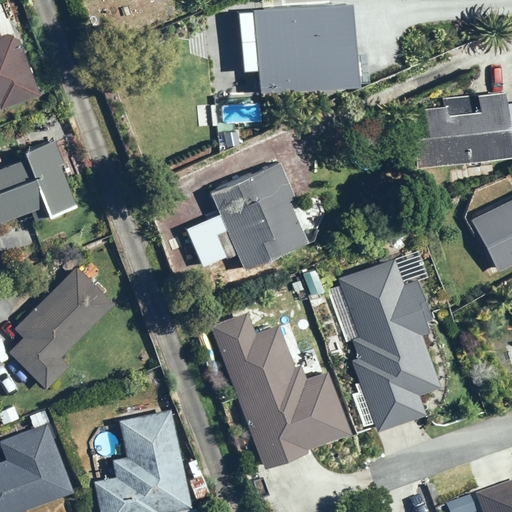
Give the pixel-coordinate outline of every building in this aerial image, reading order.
[(161,0),(105,0),(88,7),(102,40),(167,12),(161,0)] [(276,46),(264,47),(266,74),(269,74),(271,92),(344,87),(344,81),(349,81),(354,77),(353,63),(348,60),(342,60),(342,58),(353,57),(350,12),(327,14),(325,0),(303,0),(305,17),(275,19),(276,46)] [(0,108),(1,110),(40,95),(18,37),(0,36),(0,34),(0,108)] [(413,117),(411,117),(413,139),(415,138),(418,168),(511,158),(511,103),(507,104),(506,92),(442,98),(443,107),(413,110),(413,117)] [(25,153),(27,158),(0,169),(0,223),(31,211),(35,221),(49,215),(50,218),(78,207),(61,164),(64,162),(56,141),(25,153)] [(244,174),(217,187),(218,189),(211,193),(220,213),(185,230),(204,268),(227,256),(228,259),(239,254),(247,270),(309,240),(291,203),(298,199),(279,160),(267,166),(268,168),(253,175),(244,174)] [(511,203),(499,210),(502,217),(479,228),(499,268),(511,261),(511,203)] [(360,336),(353,339),(360,358),(352,361),(379,432),(427,414),(421,396),(443,388),(424,336),(432,333),(428,322),(433,321),(418,280),(405,285),(395,258),(339,279),(360,336)] [(61,357),(114,306),(77,268),(15,328),(24,337),(10,351),(46,388),(69,366),(61,357)] [(213,326),(266,468),(309,452),(308,449),(351,433),(328,371),(306,380),(301,365),(295,367),(280,325),(271,328),(270,326),(261,329),(262,331),(256,333),(248,313),(213,326)] [(14,406),(0,411),(0,414),(4,424),(18,418),(14,406)] [(44,410),(30,414),(35,427),(48,422),(44,410)] [(121,421),(128,458),(113,461),(116,478),(96,482),(102,511),(171,511),(192,508),(172,410),(121,421)] [(8,460),(0,462),(0,511),(19,511),(73,493),(47,425),(1,441),(8,460)] [(189,480),(197,499),(211,494),(202,474),(189,480)] [(511,511),(511,479),(475,493),(481,511),(511,511)]
